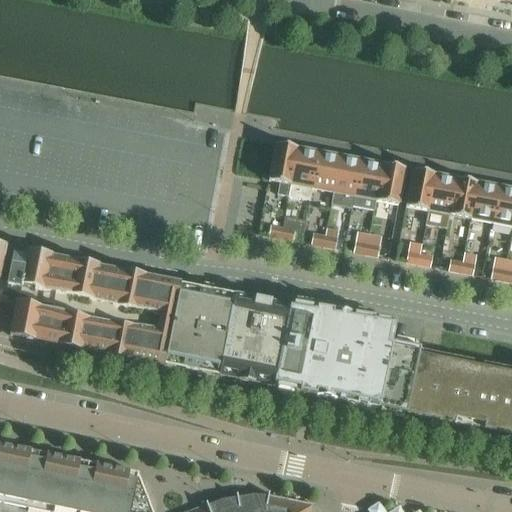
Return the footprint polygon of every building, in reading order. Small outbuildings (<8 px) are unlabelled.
[(297,151),(275,146),(268,183),(279,185),(277,197),(288,199),(290,187),(297,151)] [(290,187),(288,199),(299,201),(309,203),(311,191),(318,155),(297,151),(290,187)] [(340,159),(318,155),(311,191),(333,196),(340,159)] [(340,159),(333,196),(331,207),(352,211),(354,200),(361,163),(340,159)] [(354,200),(353,209),(374,213),(375,204),(382,167),(361,163),(354,200)] [(404,171),(382,167),(375,204),(397,208),(404,171)] [(434,177),(412,172),(405,209),(427,214),(434,177)] [(434,177),(427,214),(449,218),(456,181),(434,177)] [(477,185),(456,181),(449,218),(470,222),(477,185)] [(498,189),(477,185),(470,222),(491,226),(498,189)] [(511,192),(498,189),(491,226),(511,229),(511,192)] [(268,239),(280,241),(282,231),(270,228),(268,239)] [(294,233),(282,231),(280,241),(292,243),(294,233)] [(310,247),(322,249),(324,239),(312,237),(310,247)] [(336,241),(324,239),(322,249),(334,251),(336,241)] [(353,255),(365,257),(367,247),(355,245),(353,255)] [(379,249),(367,247),(365,257),(377,259),(379,249)] [(405,265),(417,267),(419,257),(407,255),(405,265)] [(0,334),(162,367),(178,288),(25,257),(24,260),(11,258),(6,285),(0,283),(0,334)] [(431,259),(419,257),(417,267),(429,269),(431,259)] [(448,273),(460,275),(462,265),(450,263),(448,273)] [(474,267),(462,265),(460,275),(472,277),(474,267)] [(504,273),(492,271),(490,281),(502,283),(504,273)] [(511,274),(504,273),(502,283),(511,285),(511,274)] [(162,367),(218,378),(234,297),(179,286),(178,288),(162,367)] [(234,297),(218,378),(272,389),(288,306),(246,299),(234,297)] [(288,306),(272,389),(407,416),(419,357),(421,344),(393,338),(396,323),(315,307),(289,302),(288,306)] [(511,375),(419,357),(407,416),(511,436),(511,375)] [(151,511),(138,475),(0,446),(0,511),(151,511)] [(310,511),(311,507),(268,498),(269,495),(267,495),(267,498),(252,497),(237,499),(236,496),(235,496),(236,500),(221,502),(207,507),(206,504),(205,505),(206,508),(194,511),(310,511)]
